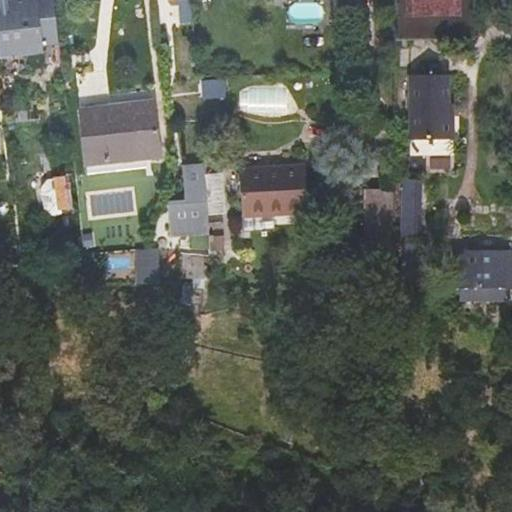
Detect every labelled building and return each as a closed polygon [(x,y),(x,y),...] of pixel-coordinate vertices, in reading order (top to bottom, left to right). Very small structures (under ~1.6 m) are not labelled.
[(0,0),(0,56),(45,51),(44,45),(58,43),(53,0),(0,0)] [(448,102),(447,74),(409,74),(409,138),(453,138),(452,102),(448,102)] [(160,156),(153,101),(103,108),(104,113),(79,116),(87,174),(116,170),(114,161),(160,156)] [(104,113),(103,108),(79,111),(79,116),(104,113)] [(394,150),(394,121),(375,121),(375,149),(394,150)] [(204,174),(203,163),(182,165),(185,201),(176,202),(178,219),(186,218),(187,236),(189,236),(189,248),(209,249),(204,174)] [(275,213),(275,207),(307,205),(305,166),(240,170),(243,215),(275,213)] [(224,250),(222,214),(225,213),(222,173),(204,174),(209,249),(224,250)] [(65,178),(34,182),(38,210),(51,208),(52,213),(69,210),(65,178)] [(420,235),(421,180),(402,179),(401,235),(420,235)] [(396,250),(396,245),(396,244),(395,204),(395,189),(365,188),(364,223),(352,223),(351,266),(372,268),(372,273),(396,275),(396,250)] [(308,211),(307,205),(275,207),(275,213),(308,211)] [(421,281),(425,246),(396,244),(396,245),(396,250),(403,250),(400,280),(421,281)] [(138,249),(139,281),(161,280),(160,249),(138,249)] [(204,279),(204,255),(176,251),(175,279),(204,279)] [(459,287),(459,299),(506,299),(506,287),(511,286),(511,251),(455,251),(454,287),(459,287)]
